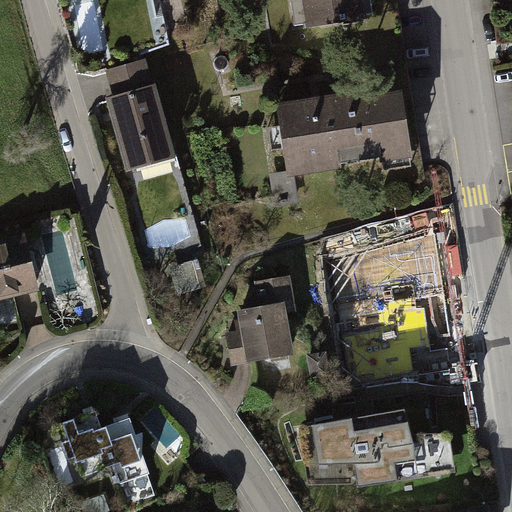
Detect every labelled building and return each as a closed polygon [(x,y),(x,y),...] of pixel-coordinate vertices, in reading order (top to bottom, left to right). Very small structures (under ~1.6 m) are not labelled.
[(363,0),(298,0),(302,23),(366,14),(363,0)] [(153,64),(106,76),(129,166),(176,154),(153,64)] [(397,86),(276,102),(285,167),(406,151),(397,86)] [(191,242),(189,222),(149,225),(150,245),(191,242)] [(0,301),(39,291),(22,228),(0,234),(0,301)] [(413,249),(351,256),(358,327),(420,321),(413,249)] [(202,264),(179,267),(182,292),(205,289),(202,264)] [(289,357),(284,299),(236,304),(241,361),(289,357)] [(61,419),(81,474),(110,464),(117,483),(147,472),(140,452),(142,430),(136,432),(129,414),(102,424),(95,406),(61,419)] [(400,417),(293,437),(302,490),(449,480),(441,439),(403,444),(400,417)]
